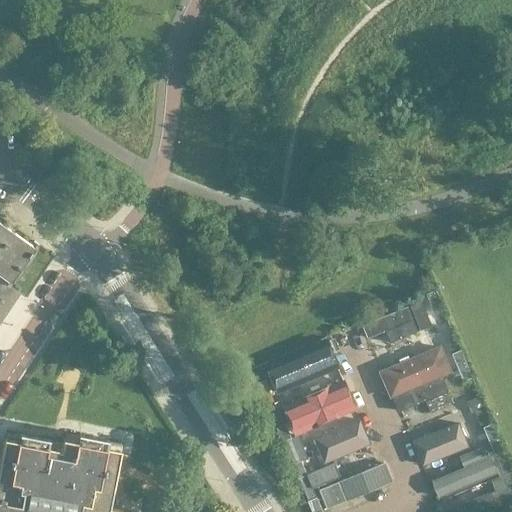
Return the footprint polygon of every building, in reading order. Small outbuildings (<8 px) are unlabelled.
[(0,221),(0,277),(1,278),(0,279),(8,285),(9,284),(36,247),(0,221)] [(0,279),(0,293),(13,303),(21,292),(9,284),(8,285),(0,279)] [(435,290),(426,294),(432,308),(441,304),(435,290)] [(0,293),(0,310),(6,314),(13,303),(0,293)] [(407,305),(362,324),(368,337),(385,330),(413,318),(407,305)] [(413,318),(385,330),(390,342),(418,330),(413,318)] [(262,362),(268,377),(274,392),(333,366),(322,337),(262,362)] [(375,372),(384,397),(448,371),(438,347),(426,351),(375,372)] [(460,349),(451,353),(456,367),(466,363),(460,349)] [(466,363),(456,367),(462,381),(472,377),(466,363)] [(265,378),(259,364),(250,367),(256,382),(265,378)] [(268,377),(257,382),(266,404),(277,399),(274,392),(268,377)] [(439,378),(389,398),(394,411),(445,390),(439,378)] [(353,404),(343,379),(280,405),(288,422),(291,430),(353,404)] [(445,390),(422,400),(427,412),(449,403),(445,390)] [(465,397),(470,409),(482,404),(477,391),(465,397)] [(278,400),(267,405),(276,427),(288,422),(280,405),(278,400)] [(473,408),(481,427),(490,423),(482,404),(473,408)] [(308,438),(319,464),(366,444),(355,419),(308,438)] [(413,439),(423,464),(464,446),(455,422),(413,439)] [(491,423),(482,427),(487,441),(497,437),(491,423)] [(285,425),(276,429),(282,443),(291,439),(288,431),(285,425)] [(0,511),(127,511),(121,510),(121,509),(110,507),(121,450),(120,449),(121,443),(108,440),(108,439),(79,433),(78,435),(66,432),(64,439),(63,439),(61,449),(48,446),(49,440),(50,439),(20,433),(20,434),(7,432),(5,438),(4,438),(0,460),(0,511)] [(497,437),(487,441),(493,454),(503,450),(497,437)] [(282,443),(290,463),(303,458),(294,438),(291,439),(282,443)] [(464,467),(432,481),(438,496),(494,473),(487,457),(482,447),(459,456),(464,467)] [(511,500),(511,473),(511,470),(503,450),(493,454),(488,456),(497,476),(489,480),(500,506),(511,500)] [(315,498),(321,511),(390,483),(380,460),(312,489),(315,498)] [(300,462),(291,465),(297,479),(306,476),(300,462)] [(329,463),(306,473),(311,486),(334,476),(329,463)] [(297,479),(306,502),(315,498),(312,489),(306,476),(297,479)] [(487,495),(445,511),(488,511),(493,510),(487,495)] [(315,498),(306,502),(310,511),(320,511),(321,511),(315,498)]
